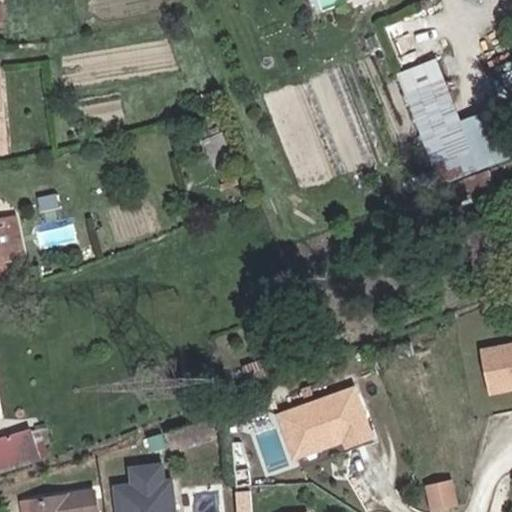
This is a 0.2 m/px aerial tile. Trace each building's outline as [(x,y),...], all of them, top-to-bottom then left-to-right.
[(440,56),(399,72),(407,92),(448,76),(440,56)] [(465,118),(448,76),(407,92),(436,165),(477,149),(465,118)] [(207,120),(227,115),(219,93),(202,97),(207,120)] [(511,134),(500,104),(465,118),(477,149),(436,165),(443,183),(511,155),(511,134)] [(225,168),(235,164),(223,135),(212,140),(225,168)] [(0,228),(0,238),(3,255),(20,251),(15,225),(0,228)] [(511,340),(475,350),(486,391),(499,388),(501,384),(511,381),(511,382),(511,340)] [(273,358),(277,373),(292,369),(287,354),(273,358)] [(279,378),(277,373),(273,358),(247,366),(253,386),(279,378)] [(286,406),(302,453),(353,435),(375,428),(359,381),(286,406)] [(212,420),(189,427),(194,445),(217,437),(212,420)] [(189,427),(166,435),(171,453),(194,445),(189,427)] [(353,435),(356,442),(377,435),(375,428),(353,435)] [(0,473),(41,459),(31,431),(0,441),(0,473)] [(129,479),(114,480),(115,511),(175,511),(172,459),(128,461),(129,479)] [(457,499),(447,474),(427,481),(436,507),(457,499)] [(101,511),(99,493),(36,501),(37,511),(101,511)]
